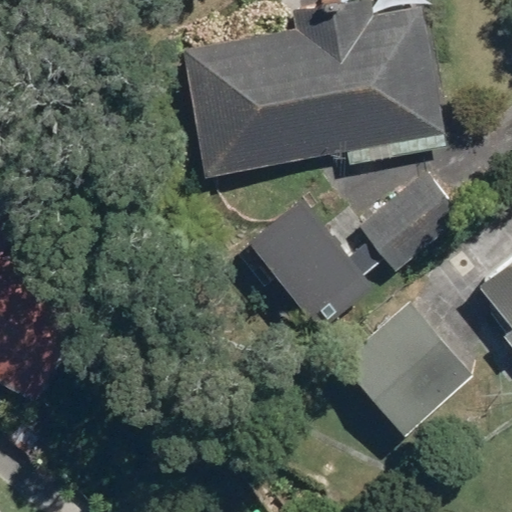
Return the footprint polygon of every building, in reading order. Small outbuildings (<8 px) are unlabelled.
[(191,32),(211,163),(352,141),(354,154),(453,139),(431,0),(399,0),(379,3),(378,0),(298,0),(301,15),(191,32)] [(426,173),(358,227),(393,271),(461,217),(426,173)] [(0,188),(0,366),(40,388),(98,285),(14,239),(33,207),(0,188)] [(372,287),(299,202),(249,244),(322,329),(372,287)] [(511,250),(486,271),(511,304),(511,319),(510,321),(511,323),(511,250)] [(352,350),(411,423),(478,370),(419,296),(352,350)]
